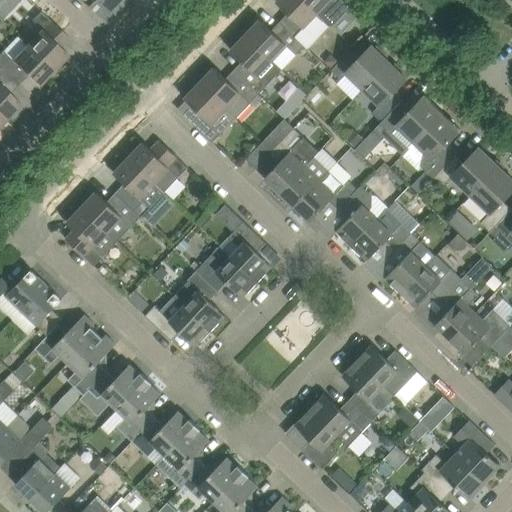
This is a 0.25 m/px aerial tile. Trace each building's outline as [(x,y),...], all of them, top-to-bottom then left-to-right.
[(119,0),(100,0),(110,9),(119,0)] [(279,0),(278,2),(303,27),(295,36),(305,45),(309,48),(329,26),(316,13),(318,11),(306,0),(279,0)] [(306,0),(318,11),(333,25),(341,17),(355,3),(352,0),(306,0)] [(10,12),(1,3),(0,4),(0,17),(2,20),(10,12)] [(41,10),(32,20),(39,27),(48,17),(41,10)] [(261,20),(247,35),(272,59),(287,44),(297,54),(305,45),(295,36),(283,24),(275,33),(261,20)] [(53,69),(68,53),(42,30),(28,45),(53,69)] [(272,59),(247,35),(232,50),(246,64),(238,72),(252,86),(260,94),(283,70),(272,59)] [(16,36),(3,50),(10,57),(39,84),(53,69),(28,45),(27,46),(16,36)] [(363,89),(390,61),(373,44),(358,60),(349,52),(335,66),(332,70),(341,79),(347,73),(363,89)] [(3,50),(0,53),(0,64),(1,66),(10,57),(3,50)] [(338,61),(334,57),(329,57),(325,61),(332,67),(338,61)] [(384,120),(401,101),(393,93),(408,78),(390,61),(363,89),(380,105),(374,111),(384,120)] [(238,72),(230,81),(215,68),(201,83),(226,107),(237,117),(260,94),(252,86),(238,72)] [(0,112),(6,118),(21,103),(0,83),(0,112)] [(213,142),(222,132),(211,123),(226,107),(201,83),(186,98),(201,113),(192,122),(213,142)] [(444,112),(426,95),(413,108),(410,111),(401,103),(402,102),(401,101),(384,120),(379,125),(376,128),(403,154),(414,143),(444,112)] [(292,111),(284,103),(277,110),(285,118),(292,111)] [(461,129),(444,112),(414,143),(424,152),(420,165),(433,177),(455,155),(446,145),(461,129)] [(285,118),(260,144),(270,153),(295,127),(285,118)] [(266,177),(281,192),(306,165),(305,164),(305,137),(295,127),(270,153),(280,162),(266,177)] [(364,138),(353,128),(346,137),(356,147),(364,138)] [(144,142),(129,158),(165,192),(180,177),(180,176),(188,167),(169,148),(160,157),(144,142)] [(471,194),(499,165),(479,146),(464,162),(455,155),(433,177),(443,186),(452,176),(471,194)] [(281,192),(296,206),(329,170),(315,157),(281,192)] [(142,216),(165,192),(129,158),(115,173),(126,183),(117,193),(142,216)] [(481,222),(490,231),(511,208),(504,200),(511,191),(511,177),(499,165),(471,194),(490,213),(481,222)] [(331,200),(340,209),(362,185),(352,175),(344,184),(329,170),(296,206),(311,221),(331,200)] [(424,186),(417,179),(411,186),(418,192),(424,186)] [(362,185),(340,209),(349,218),(338,230),(343,235),(342,236),(352,245),(378,218),(369,209),(371,207),(370,193),(362,185)] [(97,191),(82,207),(118,241),(119,241),(109,231),(122,216),(133,226),(142,216),(117,193),(108,202),(97,191)] [(104,256),(118,241),(82,207),(68,222),(84,237),(75,247),(95,265),(104,256)] [(511,252),(511,208),(490,231),(496,237),(502,232),(511,241),(511,245),(508,249),(511,252)] [(386,241),(395,249),(412,232),(397,217),(387,209),(378,218),(352,245),(362,255),(363,254),(368,259),(386,241)] [(447,221),(459,233),(470,221),(458,209),(447,221)] [(206,229),(214,220),(208,215),(200,224),(206,229)] [(221,245),(258,281),(268,271),(267,271),(272,265),(257,251),(266,242),(244,221),(229,236),(240,247),(232,255),(221,245)] [(428,248),(412,232),(395,249),(405,258),(387,277),(392,282),(392,283),(402,292),(436,256),(428,248)] [(185,239),(178,246),(183,252),(190,245),(185,239)] [(206,260),(197,270),(219,291),(228,281),(243,296),(248,291),(249,291),(258,281),(221,245),(206,260)] [(432,291),(441,300),(462,278),(452,268),(451,269),(437,255),(436,256),(402,292),(412,302),(412,301),(417,306),(432,291)] [(483,256),(476,264),(486,273),(493,266),(483,256)] [(99,269),(112,281),(118,275),(104,263),(99,269)] [(162,266),(154,274),(160,280),(168,272),(162,266)] [(0,297),(4,293),(22,310),(47,284),(32,269),(14,287),(4,277),(0,281),(0,297)] [(175,296),(185,305),(211,330),(221,320),(220,320),(225,315),(210,300),(219,291),(197,270),(188,279),(189,281),(175,296)] [(441,329),(451,338),(476,312),(469,305),(479,294),(478,293),(472,288),(462,278),(441,300),(451,309),(436,324),(441,329)] [(62,299),(47,284),(22,310),(48,335),(59,323),(63,319),(53,309),(62,299)] [(136,291),(128,298),(143,312),(150,304),(136,291)] [(156,305),(146,315),(172,340),(181,330),(196,345),(201,340),(202,340),(211,330),(185,305),(171,319),(156,305)] [(483,319),(476,312),(451,338),(467,353),(481,338),(490,347),(511,325),(494,308),(483,319)] [(68,332),(59,323),(48,335),(36,348),(52,363),(61,354),(69,362),(97,332),(92,327),(95,323),(85,314),(68,332)] [(69,379),(85,394),(108,370),(99,362),(116,344),(106,334),(103,337),(97,332),(69,362),(77,370),(69,379)] [(367,349),(357,359),(396,396),(395,395),(419,371),(396,349),(387,359),(373,345),(368,350),(367,349)] [(396,396),(357,359),(348,369),(348,370),(343,375),(359,390),(350,399),(373,421),(396,396)] [(112,403),(118,408),(147,377),(142,372),(140,373),(130,364),(117,378),(108,370),(85,394),(81,398),(99,416),(112,403)] [(147,377),(118,408),(127,417),(118,427),(133,441),(156,416),(148,408),(162,394),(152,384),(153,382),(147,377)] [(511,381),(509,378),(495,393),(495,394),(511,409),(511,381)] [(425,435),(455,403),(443,393),(414,425),(425,435)] [(320,398),(310,408),(349,446),(364,432),(363,431),(373,421),(350,399),(341,408),(326,394),(321,399),(320,398)] [(63,417),(69,410),(59,401),(53,407),(63,417)] [(302,448),(323,468),(339,451),(330,442),(336,435),(337,434),(310,408),(301,418),(301,419),(296,424),(311,439),(302,448)] [(165,425),(156,416),(133,441),(149,456),(158,447),(166,455),(196,423),(190,418),(189,420),(179,410),(165,425)] [(48,421),(54,426),(62,418),(56,412),(48,421)] [(21,461),(40,440),(54,426),(44,417),(31,432),(23,440),(8,426),(0,433),(0,464),(12,452),(21,461)] [(470,420),(469,420),(455,435),(465,444),(456,453),(484,481),(500,464),(488,453),(495,444),(470,420)] [(166,472),(182,487),(205,463),(196,454),(210,440),(200,430),(202,429),(196,423),(166,455),(157,464),(166,472)] [(390,438),(386,442),(387,447),(390,451),(397,444),(390,438)] [(16,483),(31,498),(56,472),(62,466),(47,453),(50,450),(40,440),(21,461),(30,469),(17,482),(16,483)] [(110,463),(116,457),(110,451),(104,457),(110,463)] [(451,480),(469,497),(484,481),(456,453),(447,463),(437,454),(423,469),(425,472),(443,489),(451,480)] [(237,466),(227,456),(214,471),(205,463),(182,487),(185,484),(201,499),(206,493),(215,501),(245,470),(239,464),(237,466)] [(97,457),(91,464),(99,472),(106,466),(97,457)] [(250,475),(245,470),(215,501),(223,509),(220,511),(250,511),(254,509),(245,501),(259,486),(249,477),(250,475)] [(47,511),(72,487),(56,472),(31,498),(46,511),(47,511)] [(409,502),(418,511),(451,511),(436,497),(443,489),(425,472),(411,487),(418,493),(409,502)] [(349,475),(341,483),(350,491),(358,483),(349,475)] [(112,511),(114,510),(98,495),(90,504),(81,511),(112,511)] [(293,511),(290,509),(293,505),(283,496),(267,511),(256,511),(254,509),(250,511),(293,511)] [(418,511),(409,502),(400,511),(391,502),(381,511),(418,511)]
